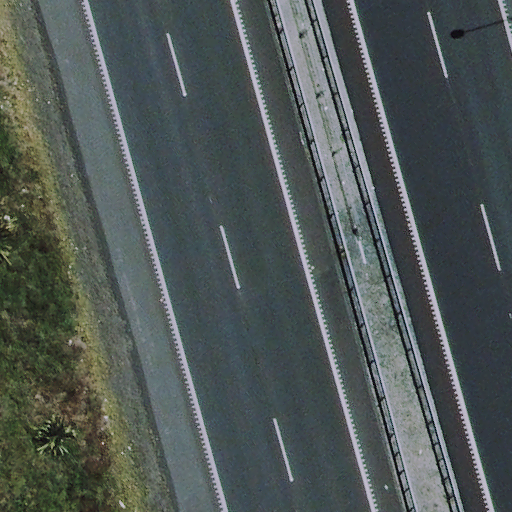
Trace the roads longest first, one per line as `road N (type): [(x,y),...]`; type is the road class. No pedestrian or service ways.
road 1 (motorway): [(346,511),(200,0)]
road 2 (motorway): [(457,0),(511,197)]
